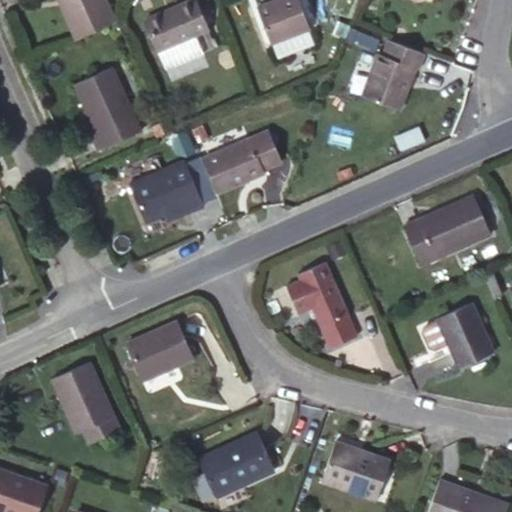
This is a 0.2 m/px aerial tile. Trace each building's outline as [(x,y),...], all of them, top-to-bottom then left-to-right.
[(60,0),(78,39),(117,21),(107,0),(60,0)] [(198,0),(191,0),(148,19),(162,49),(211,27),(198,0)] [(298,0),(271,0),(257,6),(271,44),(309,29),(298,0)] [(372,51),(378,37),(351,26),(345,40),(372,51)] [(421,69),(427,53),(390,39),(384,55),(379,53),(363,96),(399,109),(414,67),(421,69)] [(114,66),(77,82),(99,131),(93,134),(100,149),(143,130),(114,66)] [(269,130),(251,137),(264,168),(282,160),(269,130)] [(204,158),(218,191),(265,171),(264,168),(251,137),(204,158)] [(147,222),(165,214),(174,211),(177,217),(204,205),(187,162),(131,185),(147,222)] [(476,195),(403,226),(421,263),(492,233),(476,195)] [(174,211),(165,214),(168,221),(177,217),(174,211)] [(360,334),(326,261),(298,274),(301,278),(286,284),(300,312),(313,307),(331,347),(360,334)] [(474,301),(437,317),(438,320),(448,343),(459,367),(495,350),(474,301)] [(176,320),(127,342),(144,380),(193,357),(176,320)] [(448,343),(438,320),(426,325),(423,331),(430,346),(436,348),(448,343)] [(92,360),(51,378),(76,433),(84,430),(90,442),(122,428),(92,360)] [(199,457),(216,492),(244,478),(246,483),(276,468),(257,430),(199,457)] [(390,459),(336,440),(322,480),(377,500),(390,459)] [(37,511),(48,481),(0,463),(0,506),(3,508),(1,511),(37,511)] [(244,478),(216,492),(218,496),(246,483),(244,478)] [(506,511),(509,504),(439,479),(427,511),(506,511)]
